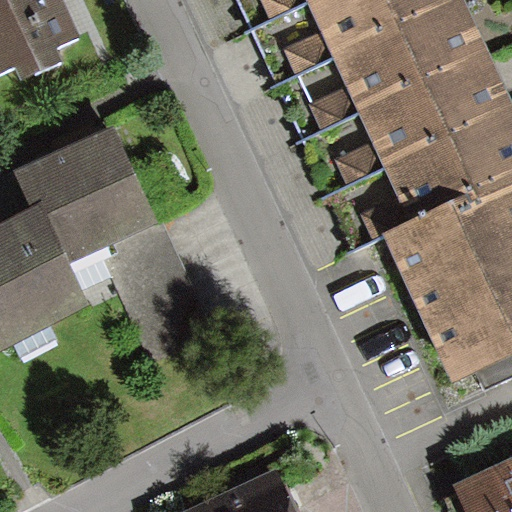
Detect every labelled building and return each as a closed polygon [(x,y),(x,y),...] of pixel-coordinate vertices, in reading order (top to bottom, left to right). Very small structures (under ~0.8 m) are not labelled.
[(58,0),(0,0),(0,87),(82,46),(58,0)] [(308,0),(331,48),(436,0),(308,0)] [(436,0),(331,48),(358,108),(485,50),(461,0),(436,0)] [(358,108),(386,168),(511,110),(511,109),(485,50),(358,108)] [(511,110),(386,168),(414,228),(511,182),(511,110)] [(69,282),(101,267),(159,388),(218,360),(160,238),(112,138),(21,181),(41,223),(69,282)] [(511,182),(414,228),(387,240),(457,393),(511,368),(511,182)] [(0,365),(89,324),(69,282),(41,223),(0,242),(0,365)] [(479,511),(511,511),(511,456),(464,477),(479,511)] [(297,511),(272,461),(169,511),(297,511)]
